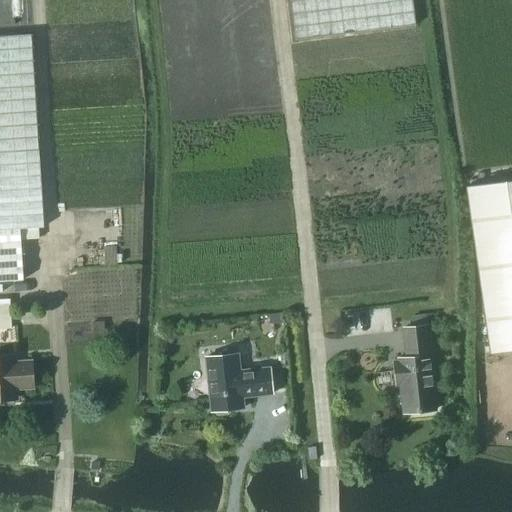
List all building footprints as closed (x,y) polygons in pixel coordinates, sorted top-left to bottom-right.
[(290,0),(295,41),(415,26),(411,0),(290,0)] [(0,228),(20,227),(20,229),(37,228),(43,227),(31,34),(0,36),(0,228)] [(511,179),(465,187),(489,354),(511,350),(511,179)] [(20,227),(0,228),(0,282),(23,281),(20,239),(20,229),(20,227)] [(0,329),(11,329),(10,299),(0,299),(0,329)] [(257,316),(258,325),(271,324),(270,315),(257,316)] [(90,323),(90,332),(103,331),(103,322),(90,323)] [(403,328),(406,358),(397,359),(397,361),(393,361),(396,385),(400,385),(403,413),(435,410),(426,325),(403,328)] [(239,371),(238,354),(205,357),(210,411),(215,411),(218,414),(226,413),(229,410),(243,408),(242,397),(272,394),(269,368),(239,371)] [(0,358),(0,401),(14,400),(14,390),(30,389),(28,363),(12,364),(12,358),(0,358)]
